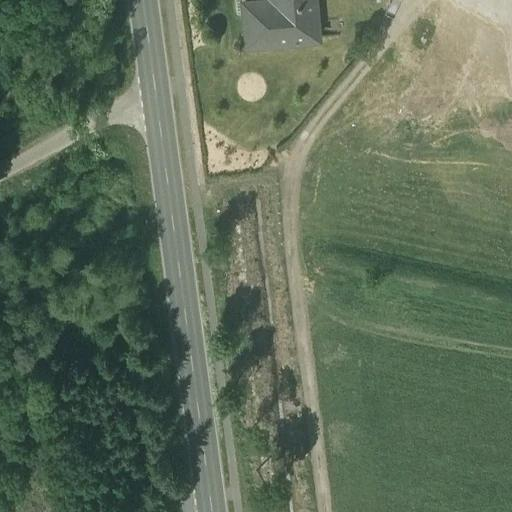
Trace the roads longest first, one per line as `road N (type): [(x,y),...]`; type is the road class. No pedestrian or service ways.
road 1 (unknown): [(324,511),(283,197),(297,140),(327,90),(403,0)]
road 2 (primary): [(210,505),(156,92)]
road 3 (unclassified): [(156,92),(0,183)]
